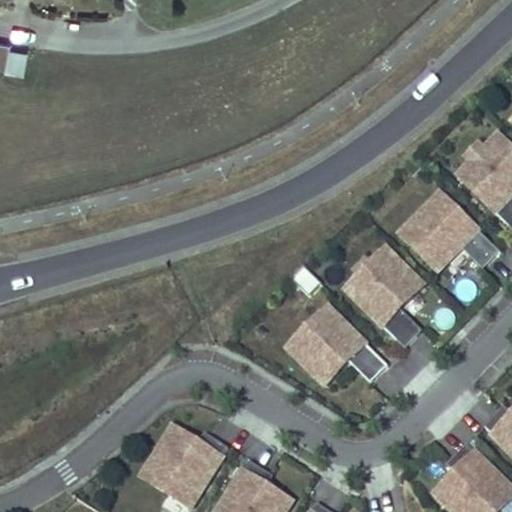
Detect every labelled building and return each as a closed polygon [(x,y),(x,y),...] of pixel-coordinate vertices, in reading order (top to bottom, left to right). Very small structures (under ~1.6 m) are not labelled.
[(25,76),(29,52),(11,49),(7,72),(25,76)] [(468,165),(454,180),(495,222),(498,219),(511,232),(511,148),(498,135),(484,148),(479,143),(462,160),(468,165)] [(442,193),(397,238),(440,281),(466,254),(486,274),(503,257),(483,237),(485,235),(442,193)] [(388,247),(343,293),(384,334),(387,331),(407,350),(423,334),(404,315),(430,289),(388,247)] [(310,297),(322,285),(305,268),(293,279),(310,297)] [(331,307),(285,353),(327,394),(353,367),(373,387),(390,370),(370,350),(372,348),(331,307)] [(511,414),(506,409),(485,430),(511,456),(511,414)] [(200,447),(176,432),(144,480),(194,511),(231,453),(206,438),(200,447)] [(504,511),(511,504),(511,489),(470,447),(449,468),(455,474),(436,498),(450,511),(504,511)] [(274,481),(251,467),(222,511),(291,511),(295,506),(270,490),(274,481)]
